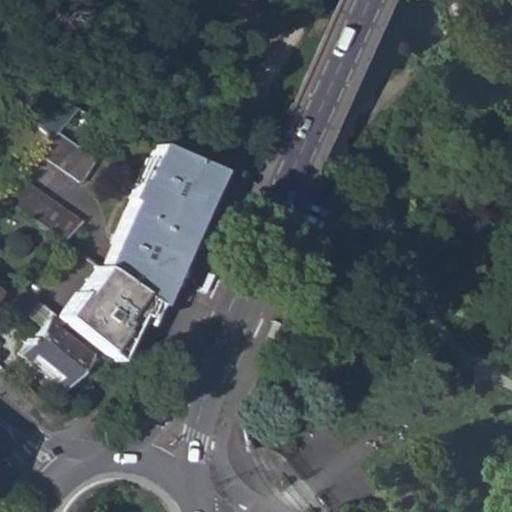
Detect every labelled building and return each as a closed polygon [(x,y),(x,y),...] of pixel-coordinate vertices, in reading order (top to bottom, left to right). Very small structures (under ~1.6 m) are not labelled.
[(31,125),(48,138),(55,130),(75,108),(54,98),(31,125)] [(161,147),(210,169),(221,145),(172,122),(161,147)] [(38,150),(80,180),(92,156),(55,130),(48,138),(38,150)] [(137,296),(149,305),(210,169),(161,147),(154,144),(97,268),(137,296)] [(0,193),(0,198),(60,242),(80,219),(16,175),(0,193)] [(55,317),(110,362),(131,314),(142,319),(149,305),(137,296),(97,268),(94,265),(55,317)] [(29,310),(36,315),(42,321),(50,312),(14,283),(0,300),(0,307),(19,323),(29,310)] [(218,290),(211,287),(203,304),(211,307),(218,290)] [(36,315),(26,329),(32,334),(42,321),(36,315)] [(279,319),(271,316),(264,333),(271,336),(279,319)] [(89,360),(42,321),(32,334),(26,329),(17,338),(23,343),(15,352),(59,390),(71,374),(75,377),(89,360)]
